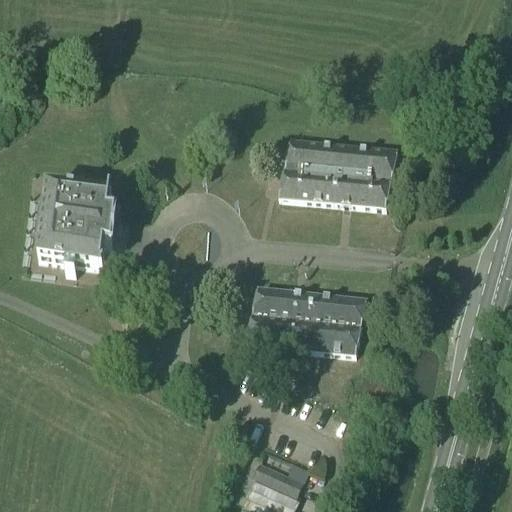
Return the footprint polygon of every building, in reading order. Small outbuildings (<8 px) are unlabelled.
[(278,207),(287,208),(385,217),(396,161),(291,151),(278,207)] [(47,196),(39,268),(68,271),(67,274),(76,275),(76,272),(102,276),(105,257),(113,258),(117,226),(109,225),(112,204),(88,201),(89,195),(77,193),(76,200),(47,196)] [(247,352),(287,357),(354,364),(366,309),(258,297),(247,352)] [(195,412),(191,420),(198,423),(202,416),(195,412)] [(252,486),(287,502),(296,506),(303,490),(260,470),(252,486)]
